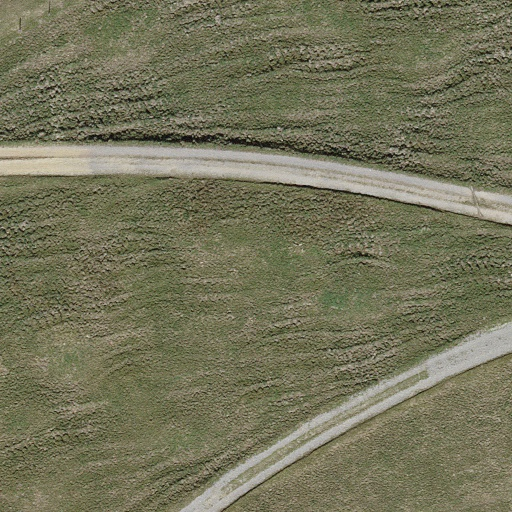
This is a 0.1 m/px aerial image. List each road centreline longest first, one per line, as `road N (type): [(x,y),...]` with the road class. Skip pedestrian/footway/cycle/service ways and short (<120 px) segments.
road 1 (track): [(511,206),(344,179),(91,167),(0,172)]
road 2 (track): [(203,511),(335,413),(511,345)]
